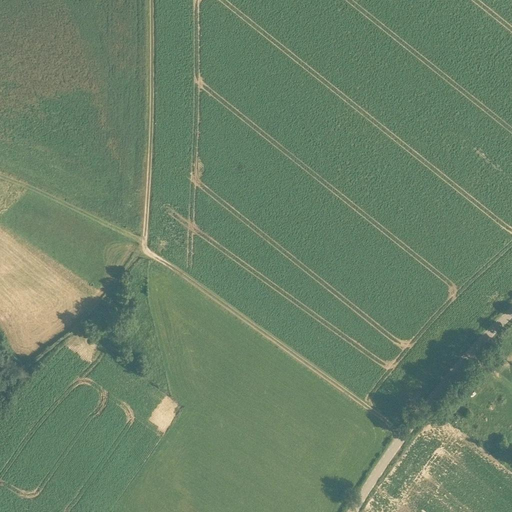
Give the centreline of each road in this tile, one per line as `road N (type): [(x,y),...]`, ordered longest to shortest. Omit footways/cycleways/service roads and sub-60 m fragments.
road 1 (track): [(143,246),(404,432)]
road 2 (unclassified): [(353,511),(420,409),(511,315)]
road 3 (track): [(149,0),(143,246)]
